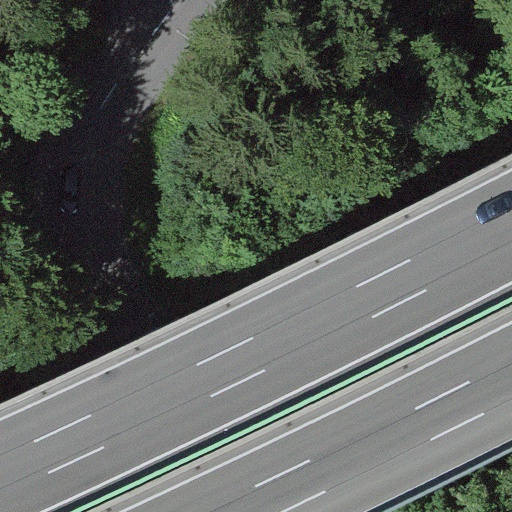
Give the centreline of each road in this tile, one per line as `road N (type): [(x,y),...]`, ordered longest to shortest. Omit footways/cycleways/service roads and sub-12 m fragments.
road 1 (tertiary): [(293,511),(109,291),(78,217),(74,185),(84,147),(174,0)]
road 2 (motorway): [(511,229),(0,478)]
road 3 (motorway): [(252,511),(511,383)]
